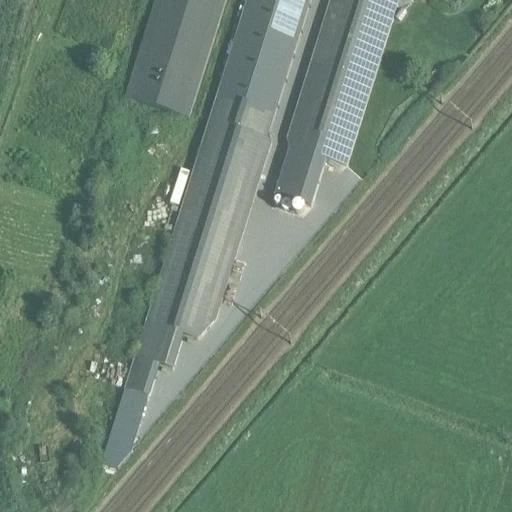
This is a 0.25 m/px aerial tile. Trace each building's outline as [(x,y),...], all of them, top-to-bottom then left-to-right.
[(226,0),(156,0),(125,100),(189,120),(226,0)] [(249,0),(200,155),(262,175),(272,144),(271,144),(269,135),(311,0),(249,0)] [(291,150),(276,198),(311,209),(326,162),(346,168),(399,0),(332,0),(288,141),(289,141),(291,150)] [(262,175),(200,155),(147,326),(199,342),(216,323),(262,175)] [(108,452),(120,455),(124,440),(112,437),(108,452)]
